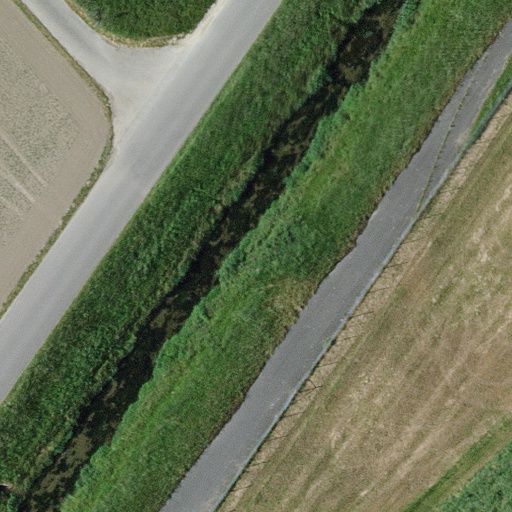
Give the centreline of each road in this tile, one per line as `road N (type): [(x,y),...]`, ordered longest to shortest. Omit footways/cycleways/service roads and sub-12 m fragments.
road 1 (track): [(172,511),(511,31)]
road 2 (tertiary): [(251,0),(0,358)]
